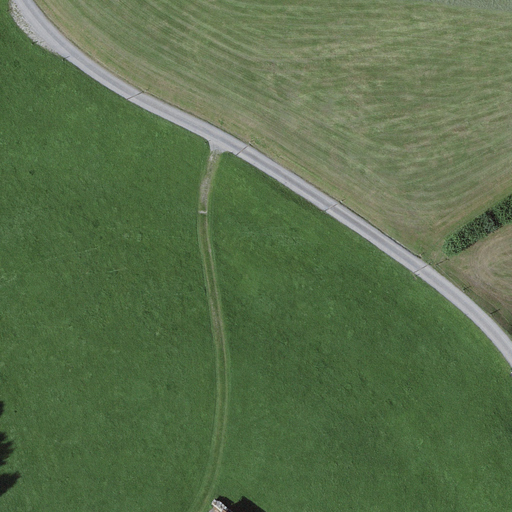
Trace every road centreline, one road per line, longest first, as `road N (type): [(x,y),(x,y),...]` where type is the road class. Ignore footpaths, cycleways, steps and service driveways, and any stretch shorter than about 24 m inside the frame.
road 1 (track): [(404,259),(321,198),(98,77),(32,26),(18,0)]
road 2 (track): [(511,356),(474,307),(404,259)]
